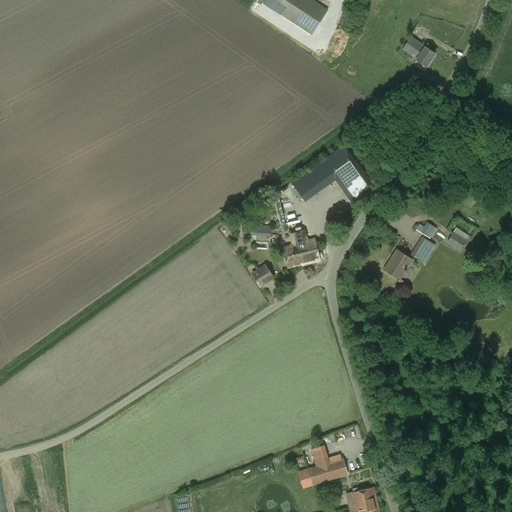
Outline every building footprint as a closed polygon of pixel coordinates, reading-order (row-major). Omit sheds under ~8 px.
[(256,0),(311,36),(327,11),(311,0),(256,0)] [(402,50),(416,60),(426,67),(435,54),(425,48),(411,37),(402,50)] [(346,139),(324,154),(354,196),(375,180),(346,139)] [(431,239),(437,229),(426,223),(420,233),(431,239)] [(248,226),(248,235),(269,235),(269,226),(248,226)] [(302,265),(320,261),(315,240),(307,242),(304,232),(291,235),(293,246),(284,249),(288,267),(302,264),(302,265)] [(462,253),(468,243),(453,233),(447,243),(462,253)] [(424,264),(435,246),(422,237),(410,255),(424,264)] [(400,280),(413,261),(396,250),(384,270),(400,280)] [(260,288),(274,278),(265,264),(250,274),(260,288)] [(310,450),(315,466),(307,469),(312,486),(348,475),(343,458),(329,462),(324,445),(310,450)] [(356,509),(355,509),(371,505),(369,499),(376,498),(374,488),(352,493),(354,501),(348,502),(350,510),(356,509)] [(356,511),(379,511),(376,498),(369,499),(371,505),(355,509),(356,509),(356,511)]
